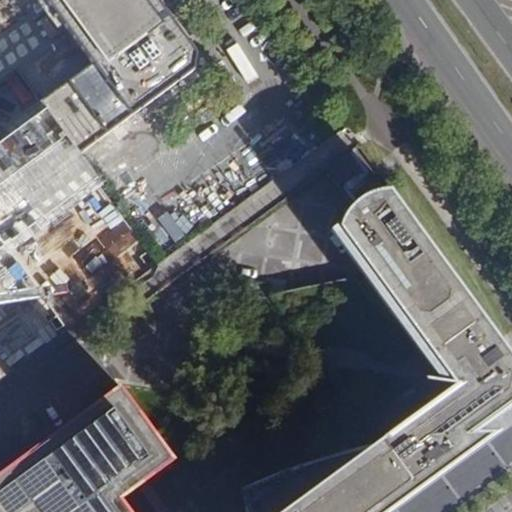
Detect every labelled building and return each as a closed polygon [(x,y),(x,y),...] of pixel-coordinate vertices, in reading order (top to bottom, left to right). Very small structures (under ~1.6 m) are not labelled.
[(31,79),(74,139),(84,153),(198,69),(199,53),(160,0),(0,0),(0,67),(43,37),(59,59),(31,79)] [(74,139),(31,79),(59,59),(43,37),(0,67),(0,121),(15,110),(48,159),(74,139)] [(0,379),(157,264),(84,153),(74,139),(48,159),(15,110),(0,121),(0,379)] [(242,511),(383,511),(393,505),(511,418),(511,367),(361,162),(330,166),(299,186),(285,214),(403,382),(239,496),(242,511)] [(124,511),(112,495),(164,456),(112,386),(0,469),(0,511),(124,511)]
